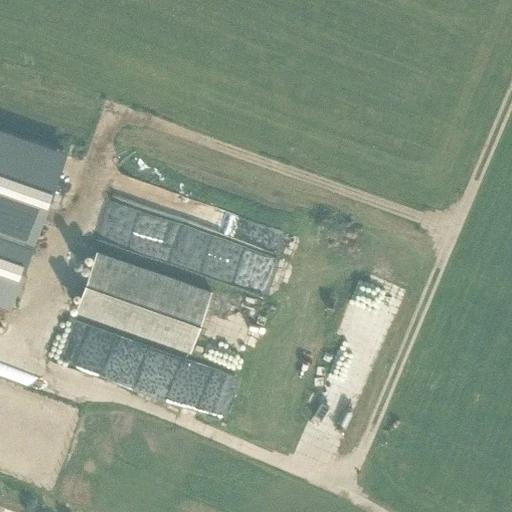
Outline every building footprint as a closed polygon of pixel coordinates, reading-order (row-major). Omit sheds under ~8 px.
[(0,305),(10,309),(65,155),(0,132),(0,305)] [(191,350),(211,293),(96,252),(76,309),(191,350)] [(207,307),(221,312),(229,289),(214,284),(207,307)] [(257,328),(270,332),(279,306),(233,291),(219,334),(251,344),(257,328)] [(108,384),(222,419),(230,393),(212,387),(214,383),(202,379),(196,399),(182,395),(184,386),(159,379),(163,368),(117,354),(108,384)]
